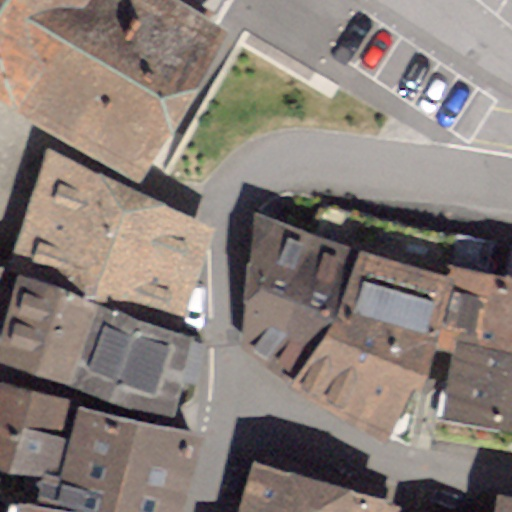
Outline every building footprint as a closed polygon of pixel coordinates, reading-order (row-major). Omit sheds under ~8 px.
[(0,0),(0,82),(32,100),(38,104),(147,165),(224,30),(170,0),(0,0)] [(11,276),(25,281),(99,305),(173,329),(187,286),(205,232),(50,157),(35,204),(11,276)] [(247,338),(271,356),(295,375),(332,320),(354,251),(259,217),(249,319),(247,338)] [(491,245),(459,238),(453,270),(485,276),(491,245)] [(419,381),(423,383),(447,278),(364,254),(330,338),(305,382),(389,433),(415,379),(419,381)] [(493,277),(489,277),(485,276),(453,270),(438,349),(454,352),(457,337),(481,341),(493,277)] [(484,341),(483,346),(511,351),(511,279),(509,279),(498,276),(484,341)] [(0,358),(74,382),(99,305),(25,281),(0,356),(0,358)] [(173,329),(99,305),(74,382),(167,413),(193,335),(173,329)] [(511,351),(483,346),(460,341),(444,415),(510,430),(511,429),(511,351)] [(0,465),(38,475),(49,477),(55,479),(65,439),(73,403),(0,385),(0,465)] [(55,479),(49,477),(38,475),(31,505),(58,511),(170,511),(188,439),(79,413),(63,481),(55,479)] [(243,511),(393,511),(396,503),(330,486),(255,467),(243,511)] [(511,511),(511,501),(506,500),(502,511),(511,511)]
